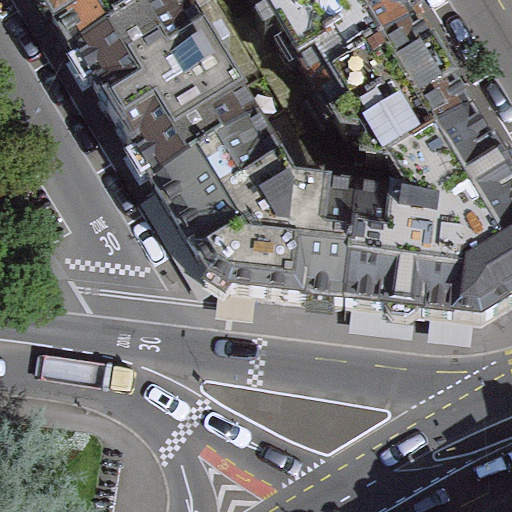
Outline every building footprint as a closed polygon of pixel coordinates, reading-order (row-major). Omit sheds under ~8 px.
[(44,0),(83,65),(193,0),(44,0)] [(193,0),(83,65),(162,198),(275,130),(296,119),(242,28),(235,32),(216,0),(193,0)] [(282,0),(332,88),(433,32),(415,0),(282,0)] [(433,32),(332,88),(366,149),(385,150),(386,170),(407,170),(464,138),(448,111),(470,99),(451,64),(433,32)] [(385,202),(372,319),(491,332),(511,320),(511,172),(470,99),(448,111),(464,138),(407,170),(427,207),(385,202)] [(372,319),(385,202),(314,194),(275,130),(162,198),(217,290),(212,299),(239,315),(246,304),(372,319)]
